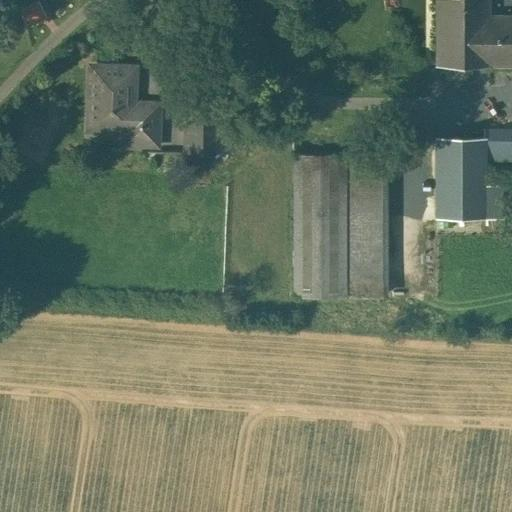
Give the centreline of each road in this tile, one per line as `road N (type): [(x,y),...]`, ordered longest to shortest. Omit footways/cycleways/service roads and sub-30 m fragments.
road 1 (unknown): [(217,0),(305,132),(382,136),(511,105)]
road 2 (unclassified): [(0,97),(98,0)]
